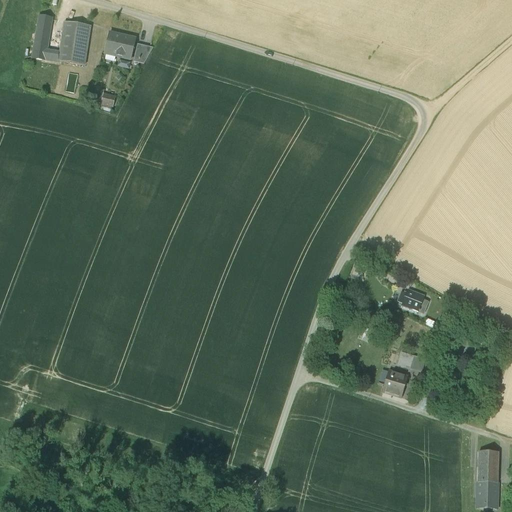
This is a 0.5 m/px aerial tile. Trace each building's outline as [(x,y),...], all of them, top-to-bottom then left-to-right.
[(46,62),(47,54),(48,48),(47,48),(51,20),(40,18),(33,60),(46,62)] [(90,28),(65,24),(60,56),(59,63),(84,67),(90,28)] [(135,41),(109,35),(104,55),(131,61),(135,41)] [(153,50),(137,46),(133,63),(144,66),(153,50)] [(46,62),(59,63),(60,56),(47,54),(46,62)] [(116,59),(114,66),(130,69),(132,62),(116,59)] [(103,93),(98,91),(95,104),(113,109),(116,99),(104,96),(103,93)] [(423,301),(424,298),(407,292),(401,307),(418,314),(423,301)] [(423,301),(418,314),(423,316),(428,303),(423,301)] [(468,345),(464,354),(471,357),(475,348),(468,345)] [(397,367),(410,371),(414,358),(401,354),(397,367)] [(423,361),(414,358),(410,371),(419,374),(423,361)] [(407,379),(388,373),(382,393),(401,399),(407,379)] [(478,453),(477,483),(497,484),(498,453),(478,453)] [(476,509),(496,510),(497,484),(477,483),(476,509)]
